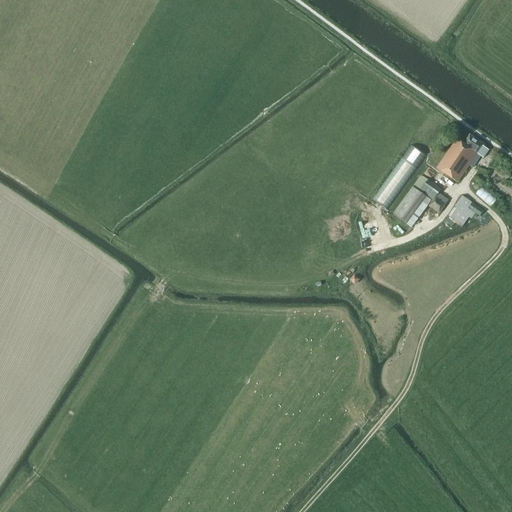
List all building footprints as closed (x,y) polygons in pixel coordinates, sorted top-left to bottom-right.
[(483,147),(484,146),(469,136),(463,145),(456,140),(436,169),(457,183),(473,159),(476,161),(479,156),(483,159),(489,151),(483,147)] [(426,157),(410,145),(371,199),(387,210),(417,169),(426,157)] [(406,225),(426,198),(420,192),(423,188),(436,198),(429,207),(439,214),(448,202),(438,194),(441,190),(421,176),(393,215),(406,225)] [(491,207),(497,199),(482,186),(476,194),(491,207)] [(480,216),(483,211),(472,203),(468,208),(480,216)] [(355,216),(364,237),(377,232),(368,211),(355,216)] [(405,233),(409,228),(401,221),(397,226),(405,233)] [(355,284),(359,280),(354,276),(350,281),(355,284)]
